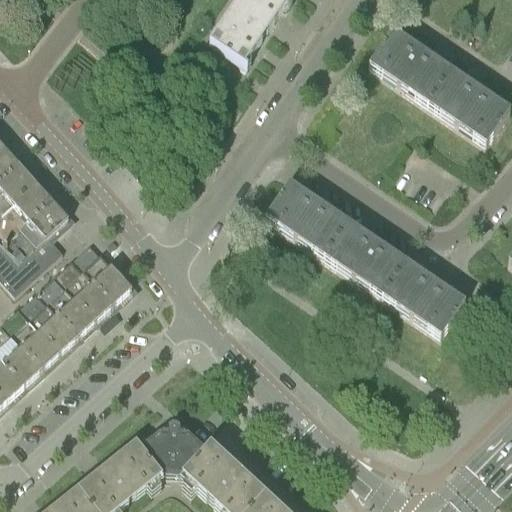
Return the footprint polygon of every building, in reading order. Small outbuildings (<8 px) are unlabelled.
[(287,16),(263,0),(247,0),(211,53),(209,51),(208,52),(245,77),(246,76),(240,73),(281,12),(286,16),(287,16)] [(263,0),(287,16),(287,15),(281,12),(289,0),(263,0)] [(367,76),(425,116),(449,81),(435,71),(425,65),(391,41),(367,76)] [(449,81),(425,116),(484,156),(508,121),(467,93),(449,81)] [(0,191),(17,175),(2,158),(0,159),(0,191)] [(50,211),(17,175),(0,191),(0,254),(1,255),(50,211)] [(287,193),(263,229),(322,268),(345,233),(287,193)] [(0,254),(0,290),(13,305),(61,261),(60,260),(59,261),(54,256),(50,259),(43,251),(66,230),(50,211),(1,255),(0,254)] [(322,268),(381,308),(405,273),(345,233),(322,268)] [(88,253),(70,270),(112,317),(130,300),(88,253)] [(70,270),(52,286),(94,333),(112,317),(70,270)] [(405,273),(381,308),(439,347),(458,319),(463,312),(405,273)] [(52,286),(34,302),(76,349),(94,333),(52,286)] [(34,302),(16,318),(58,365),(76,349),(34,302)] [(16,318),(0,332),(0,336),(40,381),(58,365),(16,318)] [(492,329),(485,338),(495,348),(503,339),(492,329)] [(0,336),(0,371),(22,397),(40,381),(0,336)] [(0,371),(0,407),(5,413),(22,397),(0,371)] [(205,460),(186,442),(182,446),(177,446),(178,435),(175,433),(170,432),(167,435),(167,440),(166,445),(161,445),(159,441),(138,457),(135,453),(134,454),(161,488),(162,487),(160,485),(162,484),(167,480),(175,480),(180,484),(181,486),(178,488),(179,489),(205,460)] [(134,454),(120,465),(119,466),(106,477),(105,477),(91,488),(91,489),(77,499),(79,501),(87,511),(126,511),(127,511),(127,510),(125,509),(132,504),(133,505),(134,506),(135,505),(145,497),(145,496),(159,486),(161,488),(134,454)] [(258,511),(263,507),(210,458),(208,457),(207,458),(205,460),(179,489),(181,487),(194,499),(195,500),(204,508),(205,509),(206,508),(207,507),(212,511),(258,511)] [(87,511),(79,501),(77,499),(76,500),(63,511),(62,511),(61,511),(87,511)]
